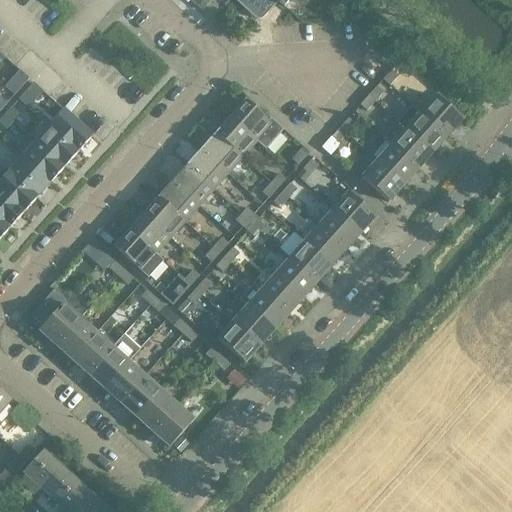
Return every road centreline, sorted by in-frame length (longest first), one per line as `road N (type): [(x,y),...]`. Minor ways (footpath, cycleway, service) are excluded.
road 1 (residential): [(175,511),(511,139)]
road 2 (residential): [(0,313),(208,80),(213,61),(205,47),(151,0)]
road 3 (residential): [(159,511),(0,366)]
